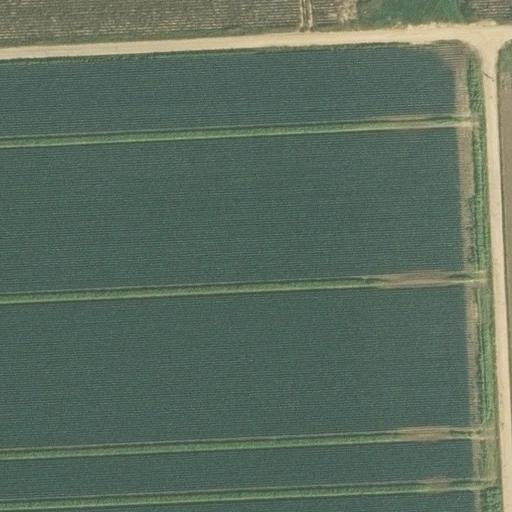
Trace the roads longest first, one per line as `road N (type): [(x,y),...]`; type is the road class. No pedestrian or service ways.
road 1 (track): [(511,30),(0,53)]
road 2 (track): [(507,511),(485,31)]
